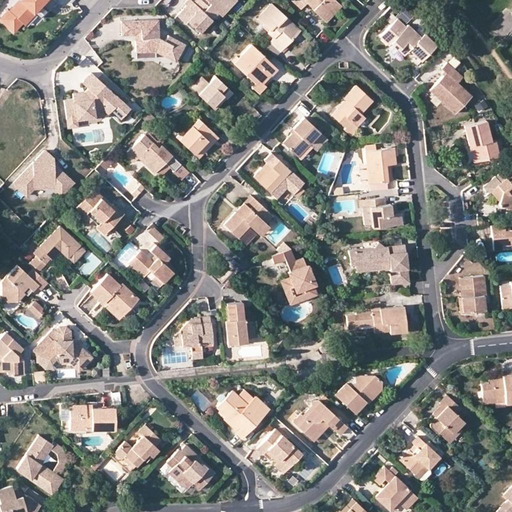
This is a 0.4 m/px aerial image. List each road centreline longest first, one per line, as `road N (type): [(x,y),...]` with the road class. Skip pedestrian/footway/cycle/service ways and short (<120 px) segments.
road 1 (residential): [(451,355),(326,482),(268,508)]
road 2 (residential): [(340,47),(206,189),(197,214)]
road 3 (residential): [(148,377),(239,465),(268,508)]
road 4 (residential): [(197,214),(196,279),(140,347)]
road 5 (residential): [(0,394),(148,377)]
road 6 (residential): [(417,164),(406,103),(340,47)]
road 7 (residential): [(428,278),(460,248),(455,192),(417,164)]
road 8 (residential): [(0,61),(46,68),(114,0)]
road 9 (residential): [(268,508),(146,511)]
